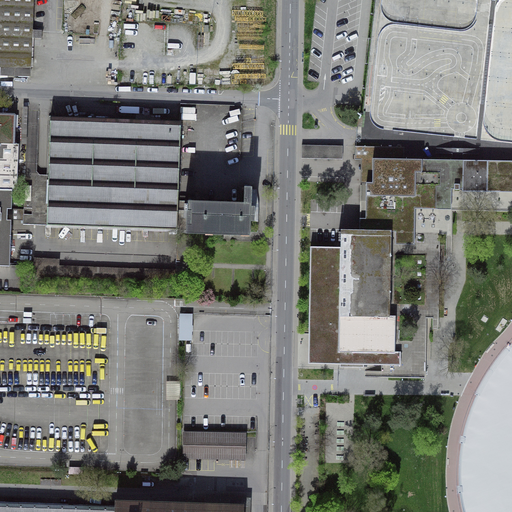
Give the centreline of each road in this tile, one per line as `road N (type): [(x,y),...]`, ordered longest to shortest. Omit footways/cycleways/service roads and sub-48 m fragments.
road 1 (residential): [(288,99),(281,511)]
road 2 (residential): [(0,91),(288,99)]
